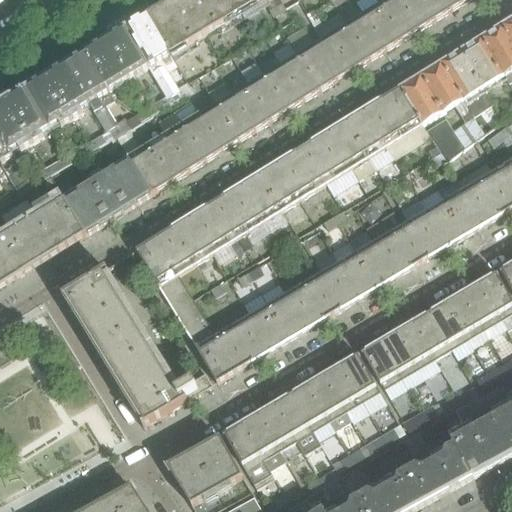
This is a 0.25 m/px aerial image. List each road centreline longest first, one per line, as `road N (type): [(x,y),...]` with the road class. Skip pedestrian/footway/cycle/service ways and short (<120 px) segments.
road 1 (residential): [(0,322),(511,7)]
road 2 (residential): [(143,460),(511,242)]
road 3 (residential): [(0,83),(139,0)]
